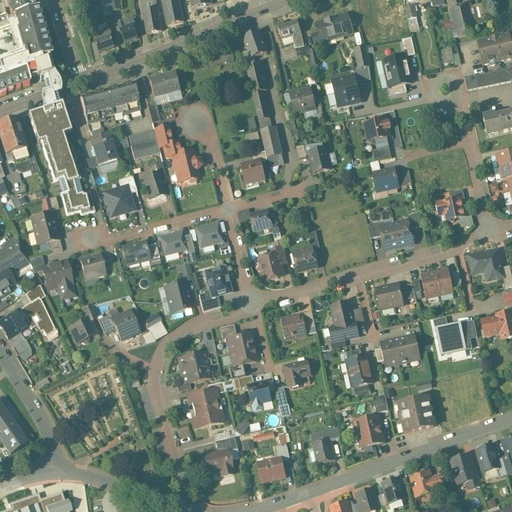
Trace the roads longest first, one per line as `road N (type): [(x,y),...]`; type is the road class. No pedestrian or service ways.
road 1 (residential): [(181,508),(154,385),(159,354),(182,331),(249,305)]
road 2 (residential): [(249,305),(492,237)]
road 3 (tertiary): [(81,82),(288,0)]
road 4 (residential): [(511,418),(309,493)]
road 5 (residential): [(492,237),(461,105),(445,91)]
road 6 (residential): [(227,209),(77,247)]
road 7 (residential): [(61,468),(44,420),(0,346)]
road 8 (residential): [(181,508),(61,468)]
